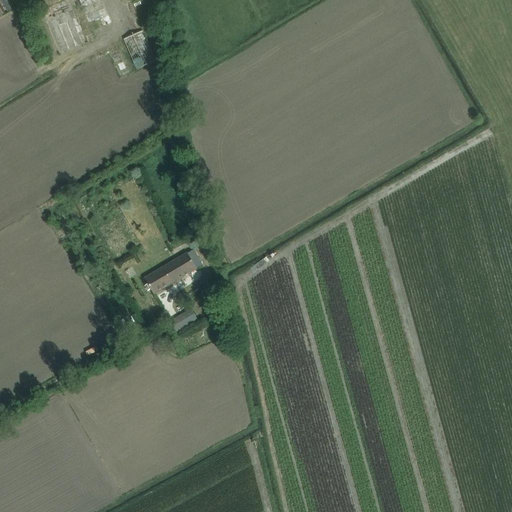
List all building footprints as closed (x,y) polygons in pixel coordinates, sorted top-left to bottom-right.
[(88,0),(95,26),(117,20),(111,0),(88,0)] [(82,33),(68,33),(68,36),(71,46),(74,46),(94,39),(90,28),(90,32),(86,20),(86,22),(82,11),(82,10),(78,10),(81,18),(77,19),(82,33)] [(71,17),(61,19),(59,11),(53,12),(58,34),(73,31),(71,17)] [(144,279),(153,294),(202,265),(193,250),(184,255),(176,260),(144,279)] [(208,302),(213,311),(223,305),(218,296),(208,302)] [(170,321),(175,330),(177,332),(197,320),(197,319),(192,311),(191,309),(170,321)]
